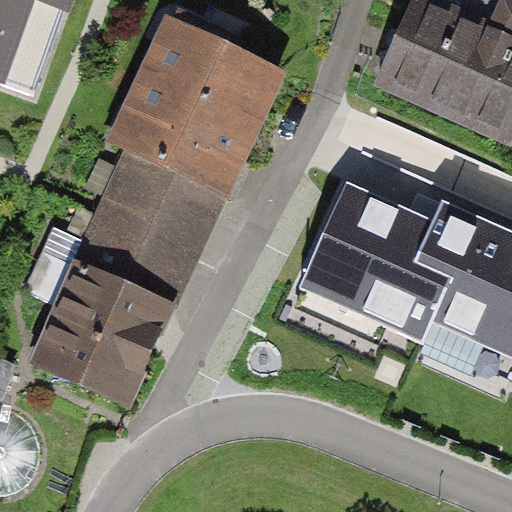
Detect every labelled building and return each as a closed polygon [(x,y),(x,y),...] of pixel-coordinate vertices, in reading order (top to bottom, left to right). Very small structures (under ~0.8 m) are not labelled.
[(74,0),(0,0),(0,88),(39,102),(74,0)] [(511,147),(511,32),(494,24),(504,4),(495,0),(418,0),(378,83),(511,147)] [(202,191),(220,200),(280,78),(175,27),(116,147),(132,155),(106,208),(177,242),(202,191)] [(437,225),(352,188),(306,291),(426,345),(422,354),(474,377),(487,350),(511,360),(511,233),(447,205),(437,225)] [(150,297),(177,242),(106,208),(33,357),(126,402),(172,308),(150,297)] [(0,491),(3,492),(17,490),(29,482),(37,471),(42,458),(41,444),(36,431),(27,421),(15,414),(1,412),(0,412),(0,491)]
